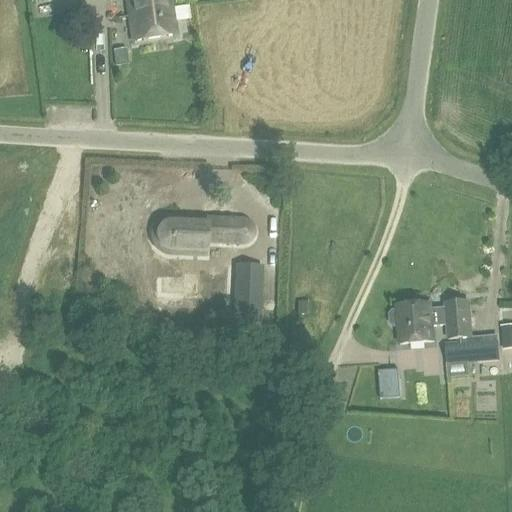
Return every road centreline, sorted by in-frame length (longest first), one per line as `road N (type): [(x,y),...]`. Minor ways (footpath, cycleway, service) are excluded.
road 1 (unclassified): [(0,135),(408,150)]
road 2 (unclassified): [(408,150),(431,0)]
